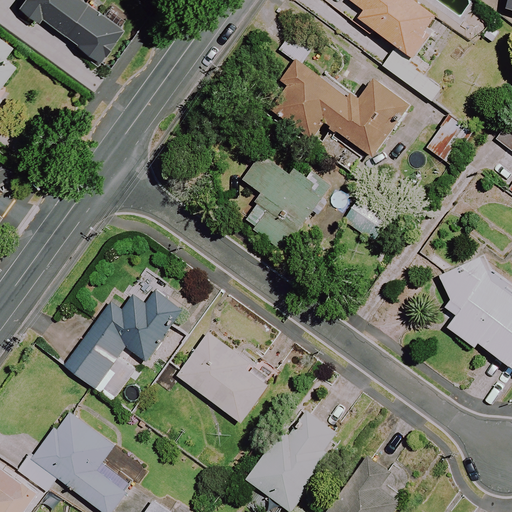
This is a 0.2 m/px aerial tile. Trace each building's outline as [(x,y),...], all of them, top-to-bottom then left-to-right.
[(130,0),(0,0),(0,20),(93,85),(145,10),(130,0)] [(417,56),(430,38),(426,34),(438,18),(412,0),(350,0),(350,1),(366,12),(360,20),(397,46),(381,68),(433,105),(444,91),(424,76),(431,66),(417,56)] [(315,47),(290,30),(277,50),(295,63),(280,84),(287,89),(272,112),(315,141),(327,124),(377,158),(413,105),(370,75),(356,95),(333,80),(330,84),(303,65),(315,47)] [(13,46),(0,37),(0,100),(2,98),(0,96),(0,88),(16,66),(5,58),(13,46)] [(511,121),(497,143),(511,153),(511,121)] [(334,185),(278,148),(252,187),(263,194),(243,223),(288,253),(334,185)] [(385,228),(357,211),(348,227),(376,243),(385,228)] [(511,285),(478,257),(442,279),(453,300),(447,308),(458,316),(450,328),(476,348),(480,343),(511,366),(511,285)] [(184,310),(156,292),(147,305),(134,296),(123,313),(110,304),(67,368),(116,401),(135,371),(143,359),(149,362),(184,310)] [(274,381),(210,335),(180,377),(243,423),(274,381)] [(339,434),(309,411),(290,436),(286,433),(250,481),(290,511),(292,511),(334,457),(326,451),(339,434)] [(70,413),(25,474),(48,491),(59,478),(104,511),(114,511),(134,486),(104,464),(116,447),(70,413)] [(393,474),(370,457),(332,511),(394,511),(401,502),(382,490),(393,474)] [(0,511),(26,511),(39,496),(0,467),(0,511)] [(166,511),(152,503),(146,511),(166,511)]
